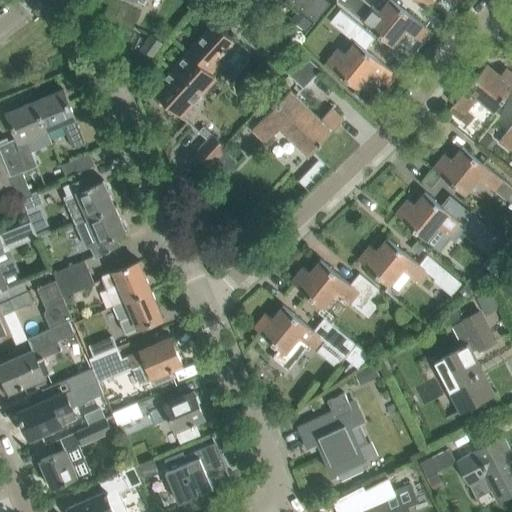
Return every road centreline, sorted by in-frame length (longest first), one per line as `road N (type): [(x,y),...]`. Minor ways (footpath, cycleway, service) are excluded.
road 1 (residential): [(203,305),(365,154),(490,12)]
road 2 (residential): [(203,305),(72,0)]
road 3 (residential): [(287,503),(203,305)]
